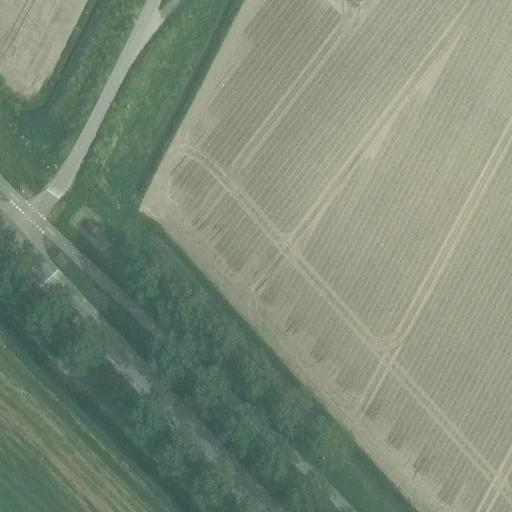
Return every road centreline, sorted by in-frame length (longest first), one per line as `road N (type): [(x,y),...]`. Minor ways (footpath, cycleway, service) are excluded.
road 1 (secondary): [(264,511),(14,241)]
road 2 (unclassified): [(14,241),(66,177),(154,0)]
